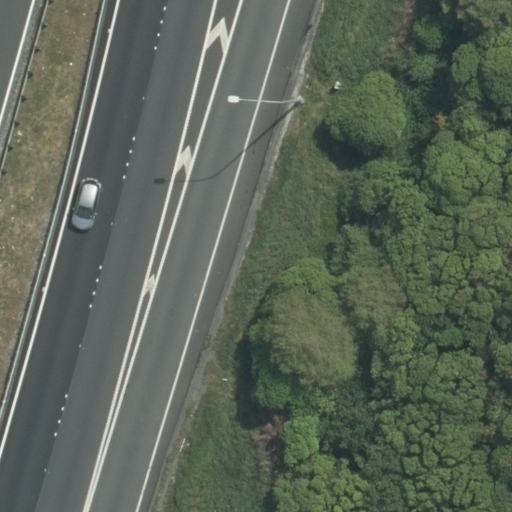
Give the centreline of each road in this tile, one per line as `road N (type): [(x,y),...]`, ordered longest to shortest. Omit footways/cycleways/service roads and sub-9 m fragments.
road 1 (motorway): [(271,0),(114,511)]
road 2 (motorway): [(163,0),(31,511)]
